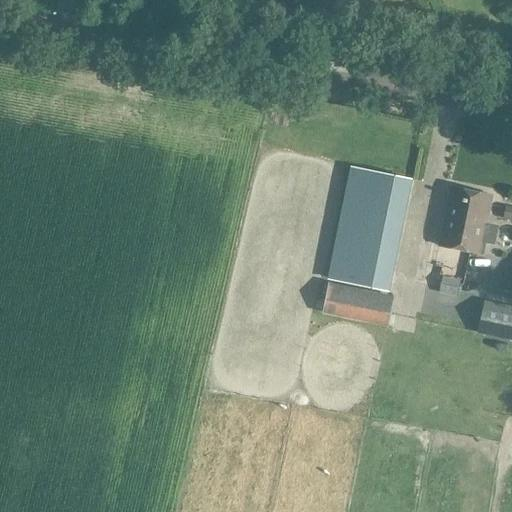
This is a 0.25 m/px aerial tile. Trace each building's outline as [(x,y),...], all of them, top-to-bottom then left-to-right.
[(412,180),(350,167),(327,281),(389,293),(412,180)] [(452,188),(440,247),(480,255),(483,243),(494,245),(498,226),(487,224),(492,197),(452,188)] [(440,293),(457,296),(460,280),(443,277),(440,293)] [(328,283),(322,314),(387,327),(394,297),(328,283)] [(477,333),(511,340),(511,306),(484,300),(477,333)]
